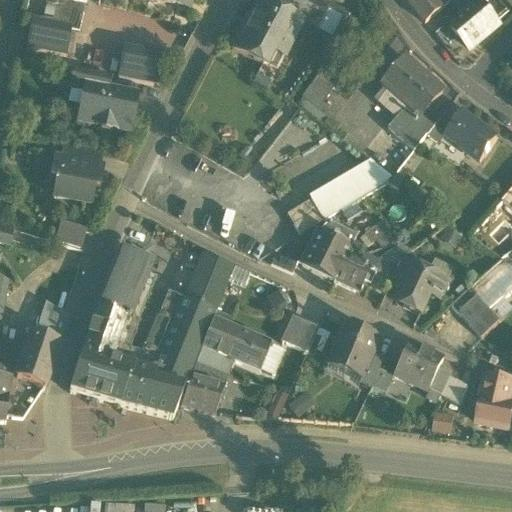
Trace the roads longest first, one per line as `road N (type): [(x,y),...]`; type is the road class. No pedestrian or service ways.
road 1 (secondary): [(511,476),(332,454),(212,452),(69,476)]
road 2 (residential): [(125,204),(268,279),(452,357)]
road 3 (residential): [(69,476),(55,393),(125,204)]
road 4 (residential): [(125,204),(226,0)]
